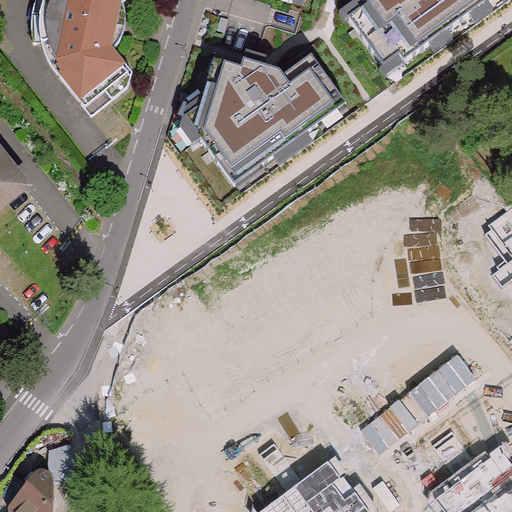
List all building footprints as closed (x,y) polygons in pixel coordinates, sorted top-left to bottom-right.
[(55,66),(61,74),(92,114),(94,114),(130,86),(134,75),(116,48),(122,41),(125,36),(107,30),(113,11),(130,15),(130,13),(128,2),(130,0),(40,0),(40,1),(38,15),(38,28),(39,39),(47,39),(48,51),(51,59),(55,66)] [(373,12),(355,25),(389,70),(405,58),(410,66),(435,47),(452,34),(475,17),(492,4),(497,0),(373,0),(367,5),(373,12)] [(492,4),(475,17),(481,25),(499,12),(492,4)] [(355,25),(373,12),(367,5),(347,18),(353,26),(355,25)] [(452,34),(435,47),(442,55),(458,42),(452,34)] [(252,66),(271,71),(274,62),(255,56),(252,66)] [(217,106),(195,123),(211,144),(240,185),(267,165),(270,169),(283,159),(316,135),(325,128),(322,123),(350,103),(318,61),(291,82),(285,76),(225,57),(212,100),(217,106)] [(410,66),(405,58),(389,70),(387,72),(394,81),(411,67),(410,66)] [(202,150),(211,144),(195,123),(217,106),(212,100),(194,113),(189,131),(202,150)] [(322,123),(325,128),(353,107),(350,103),(322,123)] [(316,135),(283,159),(289,167),(322,143),(316,135)] [(0,201),(17,188),(0,165),(0,201)] [(240,185),(243,189),(270,169),(267,165),(240,185)] [(511,511),(511,459),(504,450),(436,501),(444,511),(511,511)] [(375,511),(330,455),(257,511),(375,511)] [(40,480),(35,476),(22,493),(27,496),(14,511),(52,511),(53,505),(47,498),(47,486),(47,482),(44,479),(41,479),(40,480)]
